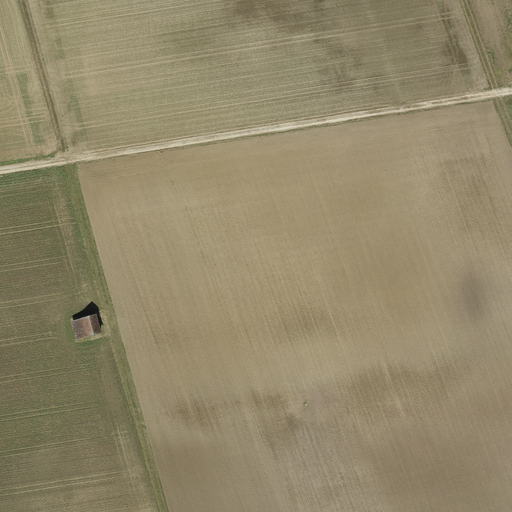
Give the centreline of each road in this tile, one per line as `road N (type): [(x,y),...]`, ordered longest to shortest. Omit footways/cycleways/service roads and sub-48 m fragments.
road 1 (track): [(24,0),(164,511)]
road 2 (track): [(511,91),(0,171)]
road 3 (track): [(463,0),(511,132)]
